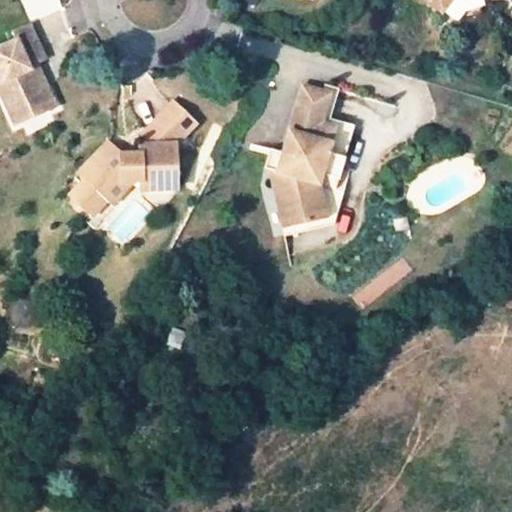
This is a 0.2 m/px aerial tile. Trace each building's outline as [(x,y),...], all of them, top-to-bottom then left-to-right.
[(432,0),(446,11),(454,0),(432,0)] [(28,46),(41,41),(48,56),(57,52),(41,19),(20,28),(24,37),(28,46)] [(0,52),(1,55),(0,54),(0,85),(2,84),(20,123),(62,104),(53,86),(41,92),(31,70),(37,67),(34,62),(41,59),(48,56),(41,41),(28,46),(24,37),(0,47),(0,52)] [(31,70),(41,92),(53,86),(41,59),(34,62),(37,67),(31,70)] [(306,88),(302,101),(331,112),(335,98),(325,95),(306,88)] [(180,100),(145,131),(144,142),(140,142),(139,153),(123,151),(112,140),(82,165),(88,172),(68,190),(86,210),(106,192),(104,189),(118,176),(141,178),(141,184),(176,187),(177,167),(181,166),(183,140),(200,124),(180,100)] [(302,101),(288,145),(297,147),(293,157),(283,153),(276,173),(291,178),(285,205),(284,207),(291,236),(330,227),(320,189),(339,131),(326,126),(331,112),(302,101)] [(265,169),(276,173),(283,153),(271,149),(265,169)] [(284,207),(285,205),(291,178),(276,173),(284,205),(284,207)] [(118,176),(104,189),(106,192),(113,201),(116,205),(131,192),(118,176)] [(113,201),(106,192),(86,210),(94,219),(113,201)] [(45,311),(36,309),(32,326),(41,328),(45,311)]
